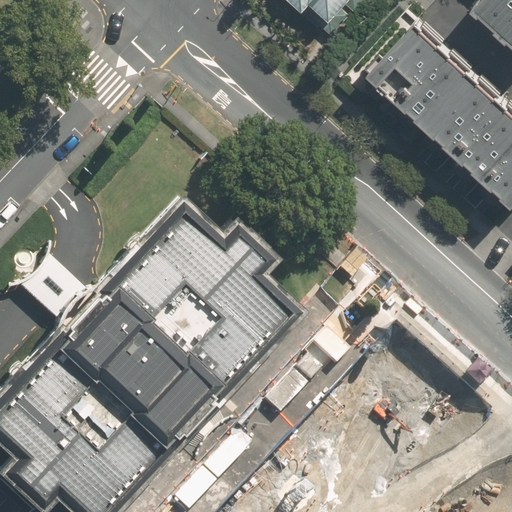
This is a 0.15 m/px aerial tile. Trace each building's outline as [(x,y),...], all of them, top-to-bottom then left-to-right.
[(294,0),(305,10),(312,2),(332,20),(349,0),(294,0)] [(511,0),(480,0),(474,7),(511,39),(511,0)] [(511,100),(419,15),(366,67),(511,201),(511,100)] [(218,234),(177,195),(0,384),(0,445),(9,454),(0,463),(0,473),(38,508),(52,493),(72,511),(113,511),(301,310),(257,269),(270,256),(231,220),(218,234)] [(509,511),(445,454),(393,511),(509,511)]
